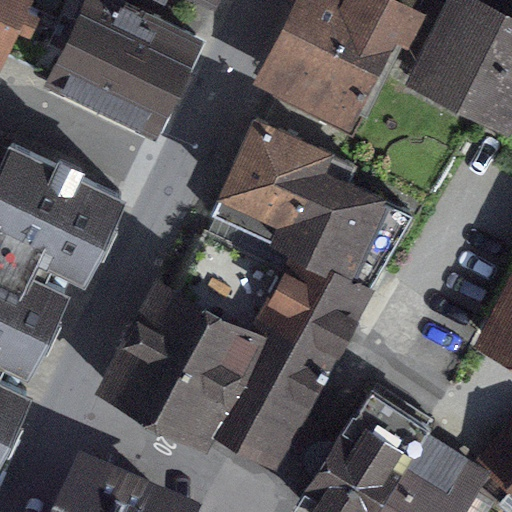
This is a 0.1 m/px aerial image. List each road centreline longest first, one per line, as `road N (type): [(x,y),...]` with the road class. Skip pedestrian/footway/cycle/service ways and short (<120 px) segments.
road 1 (primary): [(263,0),(63,414)]
road 2 (residential): [(63,414),(225,485),(258,511)]
